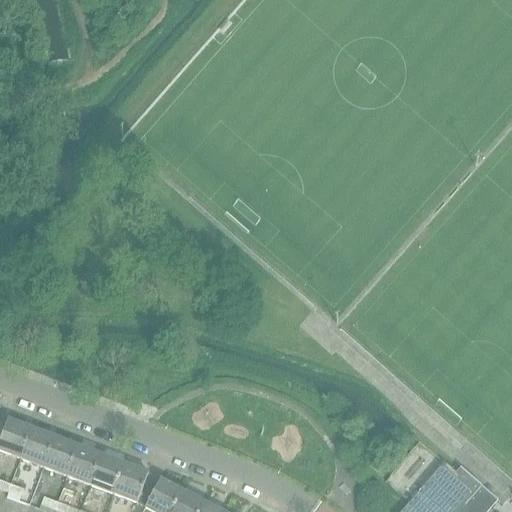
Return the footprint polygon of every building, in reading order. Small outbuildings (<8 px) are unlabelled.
[(0,438),(0,452),(20,460),(31,430),(7,420),(0,438)] [(31,430),(20,460),(43,469),(54,438),(31,430)] [(54,438),(43,469),(66,477),(77,447),(54,438)] [(77,447),(66,477),(89,486),(100,456),(77,447)] [(100,456),(89,486),(112,495),(124,465),(100,456)] [(487,511),(497,501),(460,469),(458,471),(445,461),(400,511),(487,511)] [(124,465),(112,495),(136,504),(137,500),(147,474),(124,465)] [(150,511),(171,511),(182,492),(160,480),(160,481),(147,474),(137,500),(147,505),(145,509),(150,511)] [(0,489),(7,492),(10,485),(0,480),(0,489)] [(10,485),(7,492),(20,497),(23,490),(10,485)] [(182,492),(171,511),(199,511),(204,504),(182,492)] [(53,510),(56,503),(43,497),(40,505),(53,510)] [(58,511),(66,511),(69,507),(56,503),(53,510),(58,511)]
